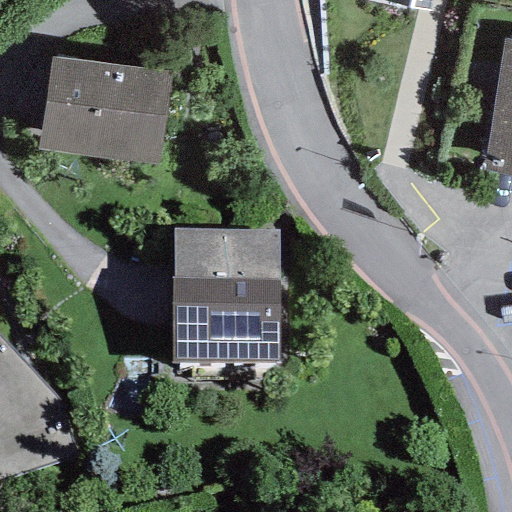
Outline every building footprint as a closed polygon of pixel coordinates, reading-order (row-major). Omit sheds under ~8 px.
[(374,0),(433,14),(436,0),(374,0)] [(511,37),(505,36),(482,168),(511,173),(511,37)] [(169,71),(50,54),(37,147),(157,163),(169,71)] [(278,257),(170,259),(173,394),(281,392),(278,257)] [(0,491),(75,467),(58,410),(0,349),(0,491)]
